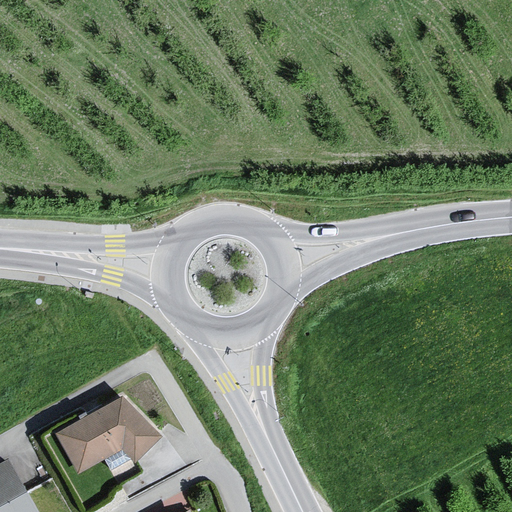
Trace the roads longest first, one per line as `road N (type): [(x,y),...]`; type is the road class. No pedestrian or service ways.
road 1 (tertiary): [(182,239),(116,251),(19,249)]
road 2 (tertiary): [(19,249),(113,272),(172,298)]
road 3 (residential): [(237,511),(214,463),(124,511)]
road 4 (tertiary): [(182,314),(265,434)]
road 5 (tertiary): [(376,237),(511,217)]
road 6 (tertiary): [(265,434),(258,376),(268,314)]
